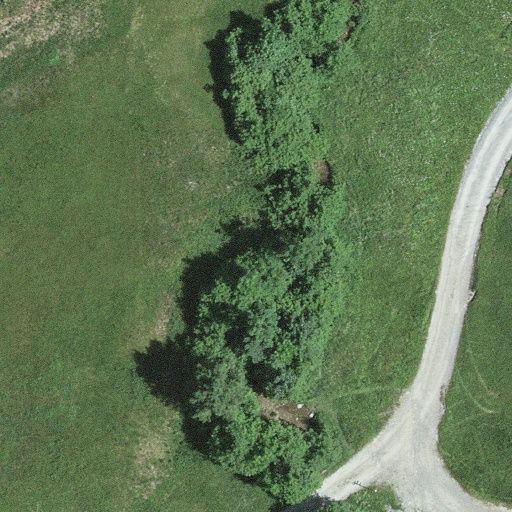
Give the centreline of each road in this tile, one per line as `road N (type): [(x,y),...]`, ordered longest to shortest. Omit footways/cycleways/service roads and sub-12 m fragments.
road 1 (track): [(356,487),(433,369),(511,127)]
road 2 (track): [(356,487),(511,506)]
